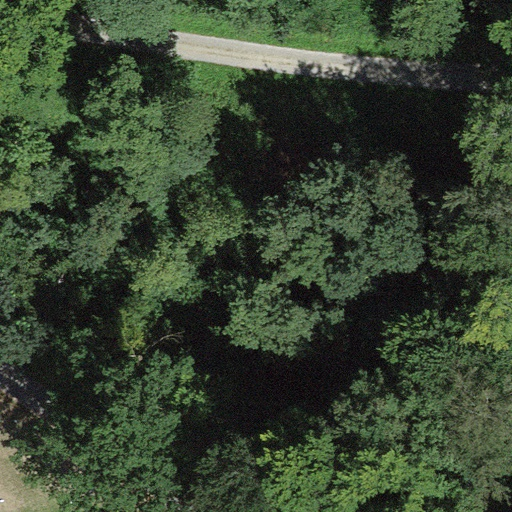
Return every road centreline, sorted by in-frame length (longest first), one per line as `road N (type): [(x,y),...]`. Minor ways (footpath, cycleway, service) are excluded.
road 1 (track): [(511,72),(285,55),(0,12)]
road 2 (track): [(211,511),(0,356)]
